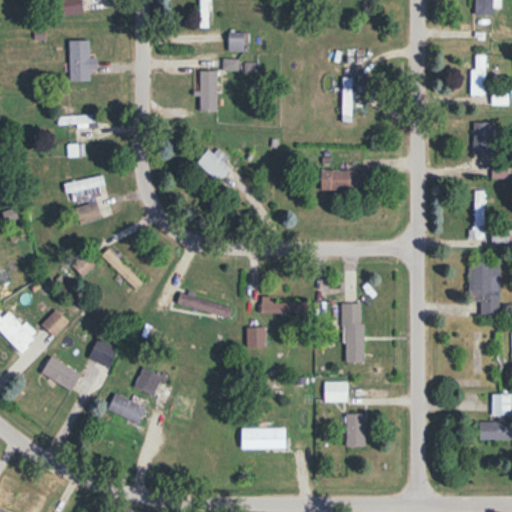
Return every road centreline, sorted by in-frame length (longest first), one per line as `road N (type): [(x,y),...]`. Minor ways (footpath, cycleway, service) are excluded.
road 1 (residential): [(0,423),(49,460),(117,491),(194,500),(511,502)]
road 2 (residential): [(417,501),(411,0)]
road 3 (residential): [(137,0),(139,173),(147,204),(196,245),(410,246)]
